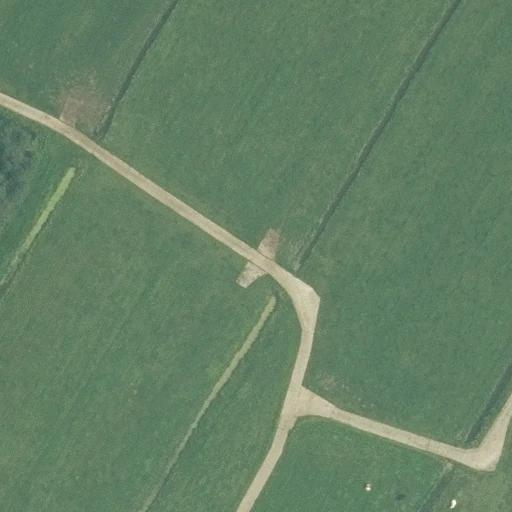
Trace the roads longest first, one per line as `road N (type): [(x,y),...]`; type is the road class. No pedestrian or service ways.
road 1 (track): [(238,511),(289,417),(317,283),(0,116)]
road 2 (track): [(289,417),(481,462),(511,413)]
